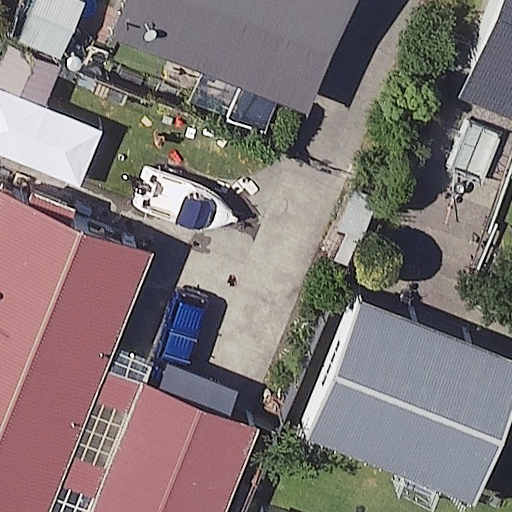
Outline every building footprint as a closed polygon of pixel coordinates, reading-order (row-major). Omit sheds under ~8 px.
[(133,0),(123,23),(310,104),(354,0),(133,0)] [(511,0),(479,83),(511,96),(511,0)] [(105,129),(0,89),(0,155),(83,187),(105,129)] [(150,247),(7,186),(0,202),(0,504),(18,511),(224,511),(260,430),(101,362),(150,247)] [(511,415),(511,352),(364,298),(314,432),(482,495),(511,415)] [(298,511),(264,503),(261,511),(298,511)]
